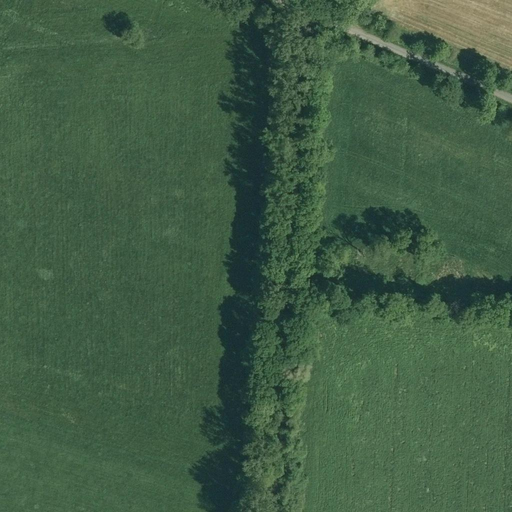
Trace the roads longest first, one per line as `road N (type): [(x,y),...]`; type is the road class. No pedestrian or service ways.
road 1 (track): [(276,511),(305,11)]
road 2 (residential): [(511,99),(277,0)]
